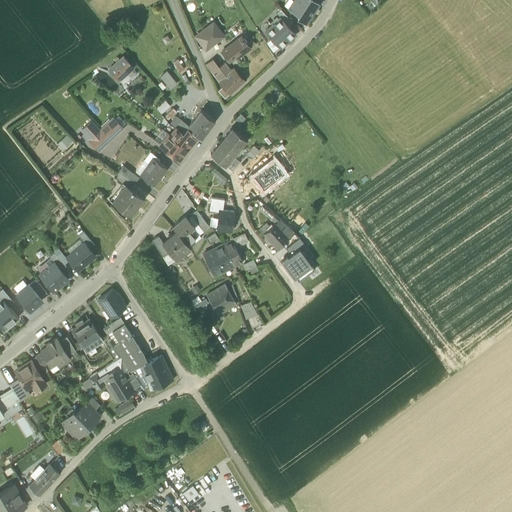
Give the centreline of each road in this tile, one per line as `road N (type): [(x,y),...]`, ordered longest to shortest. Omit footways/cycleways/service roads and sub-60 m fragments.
road 1 (residential): [(199,152),(230,173),(243,221),(300,298),(188,384)]
road 2 (residential): [(188,384),(114,423),(26,511)]
road 3 (residential): [(222,120),(301,44),(332,0)]
road 4 (residential): [(110,270),(199,152)]
road 5 (residential): [(0,359),(110,270)]
road 6 (unclassified): [(110,270),(188,384)]
road 7 (residential): [(171,0),(222,120)]
